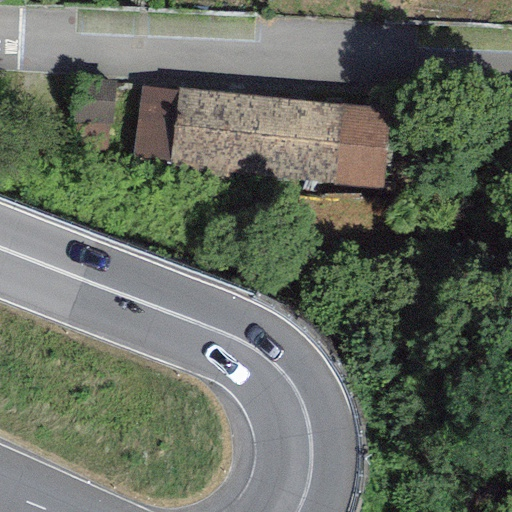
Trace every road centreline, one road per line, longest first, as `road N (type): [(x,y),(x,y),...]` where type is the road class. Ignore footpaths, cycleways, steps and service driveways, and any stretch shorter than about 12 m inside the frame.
road 1 (unclassified): [(511,60),(0,32)]
road 2 (primary): [(0,243),(203,322),(244,347),(267,371),(287,429),(279,487),(259,511)]
